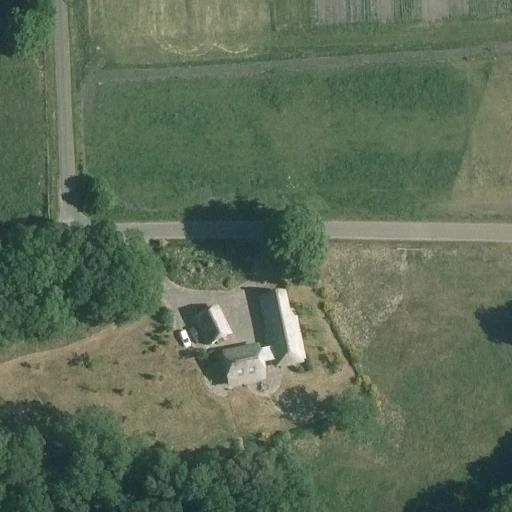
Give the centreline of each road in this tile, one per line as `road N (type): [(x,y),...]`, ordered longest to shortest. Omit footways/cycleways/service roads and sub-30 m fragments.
road 1 (unclassified): [(69,236),(511,233)]
road 2 (unclassified): [(69,236),(58,0)]
